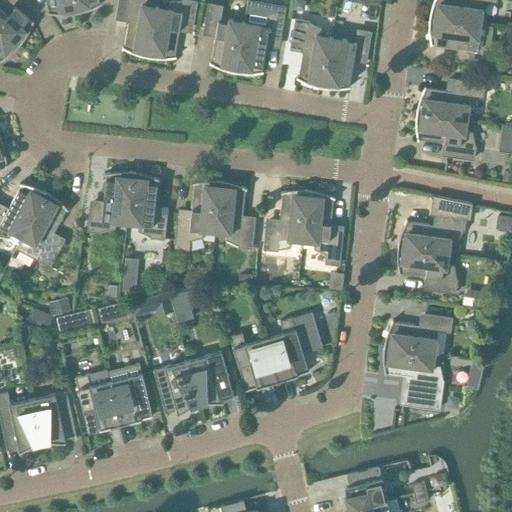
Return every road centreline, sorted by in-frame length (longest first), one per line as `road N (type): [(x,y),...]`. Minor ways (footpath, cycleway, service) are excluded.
road 1 (residential): [(376,174),(56,140),(30,115),(28,92),(54,64),(83,62),(383,117)]
road 2 (residential): [(376,174),(349,397),(274,426)]
road 3 (residential): [(274,426),(0,496)]
